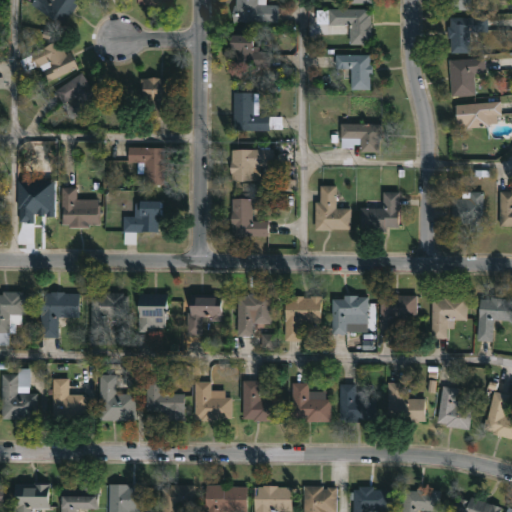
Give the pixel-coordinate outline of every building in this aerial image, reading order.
[(76,0),(58,25),(29,3),(31,0),(76,0)] [(265,0),(265,4),(277,4),(277,23),(232,22),(232,4),(235,4),(235,0),(265,0)] [(470,0),(470,9),(449,8),(449,0),(470,0)] [(369,8),(370,24),(371,24),(370,44),(349,44),(349,27),(351,27),(351,25),(336,25),(336,8),(369,8)] [(469,31),(469,52),(449,52),(449,38),(447,38),(447,26),(449,26),(449,17),(487,17),(487,31),(469,31)] [(252,35),(252,46),(258,46),(258,51),(268,51),(268,67),(234,66),(234,50),(229,50),(229,34),(252,35)] [(57,40),(63,54),(69,51),(77,69),(74,70),(73,68),(45,82),(37,66),(23,71),(18,60),(57,40)] [(369,55),(369,64),(371,64),(371,73),(369,73),(369,89),(350,89),(350,69),(335,69),(335,55),(369,55)] [(475,95),(451,96),(448,60),(484,57),(485,72),(473,73),(475,95)] [(80,72),(91,89),(97,85),(104,96),(74,116),(67,106),(76,99),(74,96),(65,102),(56,88),(80,72)] [(159,77),(159,79),(171,79),(171,120),(151,120),(151,100),(138,100),(139,78),(159,77)] [(258,92),(258,108),(257,108),(257,114),(281,116),(281,128),(269,128),(269,130),(232,130),(233,92),(258,92)] [(487,124),(487,126),(466,128),(466,124),(457,125),(455,105),(499,102),(500,115),(496,116),(497,123),(487,124)] [(379,133),(378,153),(360,152),(360,144),(352,144),(352,148),(340,148),(340,123),(379,124),(379,133)] [(269,144),(269,149),(272,149),(272,167),(259,167),(259,181),(230,181),(229,160),(230,160),(230,149),(256,149),(256,143),(269,143),(269,144)] [(163,161),(162,185),(142,184),(142,173),(134,173),(134,161),(126,161),(126,147),(163,147),(163,161)] [(54,179),(17,180),(18,222),(35,222),(35,216),(55,215),(54,179)] [(295,180),(295,191),(266,190),(266,180),(273,180),(273,179),(295,180)] [(76,186),(76,199),(96,199),(96,204),(99,204),(99,225),(88,225),(88,226),(60,227),(60,187),(76,186)] [(335,187),(335,208),(349,208),(349,230),(313,230),(314,202),(319,202),(320,186),(335,187)] [(482,191),(481,231),(469,231),(469,224),(450,223),(451,198),(461,198),(461,191),(482,191)] [(511,191),(511,227),(499,227),(499,191),(511,191)] [(248,193),(248,199),(252,199),(252,221),(267,221),(267,236),(231,236),(231,199),(238,199),(238,192),(248,193)] [(385,231),(360,231),(360,208),(371,208),(371,199),(382,199),(382,192),(399,192),(398,227),(386,227),(385,231)] [(158,202),(157,232),(136,231),(136,241),(121,240),(122,216),(137,216),(137,201),(158,202)] [(22,290),(22,293),(25,293),(25,312),(20,312),(20,323),(15,323),(15,331),(8,331),(8,343),(0,343),(0,292),(1,292),(1,290),(22,290)] [(63,290),(63,292),(79,292),(78,315),(58,315),(57,337),(37,336),(37,299),(44,300),(44,291),(63,290)] [(122,291),(122,293),(127,294),(127,316),(107,316),(107,331),(89,331),(90,293),(103,293),(103,290),(122,291)] [(167,293),(166,316),(164,316),(164,326),(154,326),(154,331),(137,330),(138,292),(167,293)] [(220,294),(219,315),(201,314),(201,334),(184,333),(185,311),(190,311),(190,292),(220,294)] [(271,293),(271,322),(254,322),(254,335),(237,335),(237,294),(246,295),(246,293),(271,293)] [(368,295),(368,315),(347,315),(346,333),(331,332),(331,296),(343,296),(343,293),(368,295)] [(416,294),(416,316),(395,316),(394,333),(379,332),(380,295),(390,295),(390,293),(416,294)] [(460,294),(460,295),(467,295),(467,318),(446,317),(446,337),(430,336),(431,297),(443,298),(443,295),(446,295),(446,293),(460,294)] [(321,294),(321,320),(300,320),(299,339),(284,339),(285,296),(291,296),(291,294),(309,296),(309,294),(321,294)] [(505,296),(505,298),(511,298),(511,318),(493,317),(491,339),(476,338),(480,296),(490,297),(490,295),(505,296)] [(277,350),(277,333),(262,333),(262,349),(277,350)] [(29,370),(28,392),(36,392),(35,419),(0,418),(0,395),(1,372),(3,372),(3,367),(15,368),(15,372),(16,372),(16,367),(29,367),(29,370)] [(116,387),(116,392),(135,392),(135,419),(99,419),(99,373),(116,373),(116,387)] [(161,375),(161,393),(183,392),(183,418),(161,418),(161,410),(146,410),(146,375),(161,375)] [(85,394),(84,415),(51,414),(52,377),(68,377),(68,393),(85,394)] [(259,392),(260,398),(279,398),(279,419),(254,419),(254,417),(242,416),(242,379),(259,378),(259,392)] [(210,382),(210,390),(224,390),(224,396),(231,396),(231,417),(200,419),(200,417),(195,417),(195,380),(210,380),(210,382)] [(404,387),(404,397),(425,397),(425,420),(406,421),(406,420),(388,420),(388,381),(404,380),(404,387)] [(307,387),(307,397),(330,398),(329,420),(304,420),(304,416),(291,416),(291,382),(308,381),(307,387)] [(355,382),(355,389),(367,390),(367,397),(376,397),(376,419),(345,419),(345,417),(339,417),(339,382),(355,382)] [(472,408),(469,429),(446,425),(446,423),(437,421),(442,384),(458,387),(456,399),(463,400),(462,407),(472,408)] [(511,415),(511,437),(493,434),(493,430),(482,427),(484,417),(487,418),(493,390),(509,393),(504,414),(511,415)] [(39,483),(48,483),(48,507),(32,507),(31,511),(13,511),(14,482),(39,483)] [(59,511),(61,488),(81,488),(81,482),(98,482),(97,497),(96,497),(96,507),(76,507),(76,511),(59,511)] [(128,483),(128,486),(131,486),(131,484),(141,484),(141,511),(127,511),(108,511),(108,483),(128,483)] [(161,511),(161,486),(170,486),(170,483),(194,483),(194,505),(178,504),(178,511),(161,511)] [(247,484),(247,511),(222,510),(221,511),(204,511),(206,483),(247,484)] [(277,486),(292,486),(291,510),(278,510),(277,511),(253,511),(254,494),(257,494),(258,485),(262,486),(262,484),(277,484),(277,486)] [(322,485),(322,488),(327,488),(327,485),(336,485),(336,511),(303,511),(303,485),(322,485)] [(373,485),(373,488),(392,488),(391,509),(377,508),(377,511),(352,511),(352,488),(358,488),(358,485),(373,485)] [(440,489),(438,509),(425,508),(424,511),(401,511),(404,488),(416,489),(416,487),(440,489)] [(480,499),(501,508),(499,511),(453,511),(460,496),(468,500),(470,495),(480,499)]
